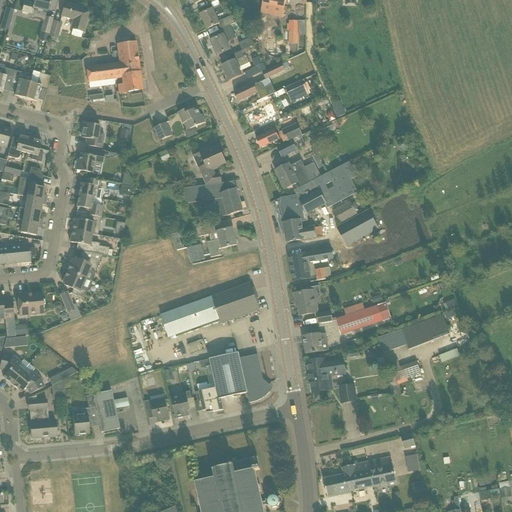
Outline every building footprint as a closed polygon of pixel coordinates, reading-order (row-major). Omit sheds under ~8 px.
[(22,12),(31,14),(33,8),(48,12),(51,0),(34,0),(33,4),(24,2),(22,12)] [(284,0),(263,0),(261,13),(281,18),(284,0)] [(71,36),(81,38),(82,33),(83,33),(89,12),(82,11),(84,6),(77,4),(77,7),(65,3),(61,16),(73,20),(71,30),(72,30),(71,36)] [(201,15),(207,30),(219,24),(216,17),(226,13),(222,5),(213,10),(212,10),(201,15)] [(1,28),(7,30),(13,10),(6,8),(1,28)] [(221,21),(224,28),(230,26),(236,23),(233,16),(221,21)] [(48,35),(49,35),(52,19),(44,17),(38,40),(46,42),(48,35)] [(49,35),(48,37),(51,38),(50,41),(56,42),(56,39),(58,39),(62,23),(55,22),(52,21),(49,35)] [(289,32),(289,35),(290,35),(297,35),(297,22),(289,22),(289,24),(289,32)] [(211,41),(218,56),(230,50),(227,43),(236,38),(230,26),(224,28),(221,30),(223,35),(211,41)] [(239,44),(242,51),(244,50),(244,51),(254,46),(250,39),(239,44)] [(118,85),(119,94),(142,90),(136,42),(117,45),(119,63),(86,68),(88,83),(122,78),(123,85),(118,85)] [(237,60),(222,67),(229,81),(239,77),(242,76),(238,68),(250,63),(246,55),(244,51),(244,50),(242,51),(234,55),(237,60)] [(245,73),(248,79),(266,71),(263,64),(251,70),(245,73)] [(262,73),(265,80),(285,71),(285,70),(282,65),(282,64),(262,73)] [(0,92),(2,93),(6,79),(12,80),(14,71),(0,67),(0,92)] [(14,96),(25,99),(30,83),(32,74),(31,76),(14,71),(12,80),(18,82),(14,96)] [(30,83),(25,99),(37,102),(41,88),(47,90),(49,80),(50,76),(39,74),(39,76),(36,85),(30,83)] [(234,92),(239,102),(257,94),(260,100),(275,93),(271,85),(265,88),(262,82),(254,85),(253,83),(234,92)] [(301,82),(285,89),(289,98),(305,91),(301,82)] [(339,101),(331,104),(336,117),(345,114),(339,101)] [(191,107),(178,113),(183,124),(184,124),(187,122),(190,129),(187,131),(186,131),(184,132),(187,139),(197,134),(195,128),(205,123),(202,115),(200,116),(197,108),(192,110),(191,107)] [(245,115),(250,125),(269,117),(264,107),(245,115)] [(328,113),(327,116),(330,122),(336,119),(332,111),(328,113)] [(84,123),(82,135),(85,136),(84,139),(89,140),(88,146),(97,148),(101,149),(102,147),(104,137),(104,135),(100,134),(98,134),(99,126),(84,123)] [(154,128),(160,141),(172,136),(166,123),(154,128)] [(320,128),(322,133),(331,129),(331,128),(333,127),(331,123),(330,124),(329,123),(320,128)] [(296,124),(281,131),(282,131),(284,136),(287,143),(302,136),(296,124)] [(0,126),(0,146),(7,148),(11,130),(0,126)] [(121,130),(121,133),(125,133),(127,138),(126,142),(129,142),(131,132),(130,132),(123,130),(121,130)] [(265,134),(256,138),(261,149),(270,145),(280,140),(277,133),(276,131),(275,130),(265,134)] [(12,141),(7,157),(17,159),(20,158),(21,152),(27,154),(31,137),(23,135),(22,137),(20,136),(18,143),(12,141)] [(31,137),(27,154),(32,155),(31,160),(40,163),(43,153),(39,152),(42,142),(39,141),(39,140),(31,137)] [(277,149),(282,158),(297,151),(292,141),(277,149)] [(193,156),(206,186),(221,184),(220,175),(215,176),(213,171),(218,169),(217,167),(226,163),(219,147),(215,149),(214,147),(193,156)] [(75,171),(92,174),(94,162),(102,163),(104,151),(88,149),(87,155),(80,154),(79,161),(77,160),(75,171)] [(275,171),(285,189),(298,182),(301,187),(312,182),(301,161),(290,166),(289,164),(275,171)] [(290,197),(280,198),(284,223),(283,223),(286,243),(296,241),(317,238),(317,237),(323,236),(321,227),(315,228),(315,227),(303,229),(301,222),(308,221),(307,215),(325,204),(327,208),(330,206),(347,197),(355,193),(351,186),(342,167),(312,182),(301,187),(294,191),(295,194),(296,196),(290,197)] [(1,180),(12,183),(13,176),(3,173),(1,180)] [(29,173),(27,180),(41,183),(43,176),(29,173)] [(79,195),(101,200),(103,190),(101,187),(99,187),(100,181),(87,179),(86,185),(81,184),(79,195)] [(22,181),(20,196),(22,197),(46,201),(47,196),(43,196),(45,188),(32,186),(32,183),(22,181)] [(211,211),(214,220),(227,216),(244,211),(237,188),(235,189),(232,182),(221,184),(206,186),(182,189),(184,204),(202,202),(214,201),(217,209),(211,211)] [(131,188),(121,186),(120,196),(129,198),(131,188)] [(0,204),(8,206),(10,194),(8,194),(0,192),(0,204)] [(93,216),(101,218),(103,207),(100,206),(101,200),(79,195),(76,207),(88,210),(87,215),(93,216)] [(45,206),(46,201),(22,197),(21,201),(26,202),(25,209),(40,212),(42,205),(45,206)] [(190,204),(192,212),(203,210),(202,202),(190,204)] [(350,203),(333,211),(340,224),(357,215),(356,213),(358,211),(354,203),(351,204),(350,203)] [(0,207),(0,217),(7,218),(8,213),(9,210),(0,207)] [(19,216),(18,220),(21,221),(25,222),(34,223),(38,224),(42,225),(43,220),(39,219),(39,217),(40,212),(25,209),(23,209),(20,208),(20,210),(19,216)] [(367,214),(337,230),(346,246),(376,230),(367,214)] [(74,219),(72,231),(92,235),(94,225),(99,226),(101,218),(93,216),(92,223),(74,219)] [(18,220),(17,225),(22,226),(20,233),(36,236),(37,229),(41,229),(42,225),(38,224),(34,223),(25,222),(21,221),(18,220)] [(214,225),(196,229),(198,238),(209,235),(216,233),(214,225)] [(210,242),(207,243),(211,258),(220,256),(219,250),(237,245),(232,229),(223,231),(218,232),(220,240),(210,242)] [(70,243),(89,246),(92,235),(72,231),(70,243)] [(172,235),(177,251),(185,249),(184,246),(182,244),(181,240),(180,238),(181,235),(180,232),(172,235)] [(361,252),(366,264),(390,255),(385,243),(361,252)] [(15,245),(17,264),(31,263),(30,257),(35,256),(34,249),(29,250),(29,244),(15,245)] [(15,245),(2,247),(4,265),(17,264),(15,245)] [(91,253),(107,256),(109,248),(92,245),(91,253)] [(187,248),(190,263),(205,259),(201,245),(187,248)] [(288,256),(293,282),(311,279),(308,263),(333,259),(332,249),(288,256)] [(67,271),(85,279),(88,271),(95,273),(103,255),(107,256),(91,253),(82,251),(80,261),(75,259),(74,262),(72,261),(67,271)] [(316,270),(317,281),(325,280),(325,277),(331,276),(329,268),(316,270)] [(67,271),(63,282),(65,283),(64,286),(73,290),(71,294),(80,298),(84,299),(87,292),(91,281),(85,279),(67,271)] [(161,316),(169,338),(220,320),(221,324),(260,310),(250,283),(161,316)] [(298,303),(300,316),(318,313),(315,300),(319,299),(321,296),(319,286),(306,289),(307,292),(295,294),(296,303),(298,303)] [(59,295),(70,321),(81,317),(77,309),(75,310),(67,292),(59,295)] [(17,294),(19,316),(43,314),(41,294),(28,295),(28,293),(17,294)] [(0,319),(14,319),(13,310),(12,301),(2,301),(2,296),(0,295),(0,319)] [(381,295),(371,298),(373,304),(383,301),(381,295)] [(447,318),(458,315),(454,300),(443,303),(447,318)] [(377,307),(337,320),(341,334),(382,321),(377,307)] [(317,315),(319,323),(332,321),(331,313),(317,315)] [(379,347),(382,354),(407,345),(408,350),(418,347),(449,335),(442,316),(426,322),(376,339),(379,346),(378,346),(379,347)] [(15,336),(25,335),(28,335),(27,328),(27,327),(27,324),(23,325),(20,325),(14,325),(15,336)] [(313,335),(304,337),(306,354),(316,353),(323,352),(320,335),(320,334),(313,335)] [(6,340),(4,348),(15,348),(14,339),(6,340)] [(366,348),(364,351),(364,354),(367,357),(371,356),(373,353),(373,350),(370,347),(366,348)] [(440,362),(458,356),(455,348),(438,355),(440,362)] [(197,402),(201,401),(203,411),(206,410),(207,413),(213,412),(223,410),(221,399),(247,393),(249,403),(256,402),(260,400),(264,398),(266,396),(268,394),(270,392),(273,388),(263,380),(258,355),(240,359),(239,353),(210,360),(215,384),(207,385),(207,383),(197,385),(199,392),(195,393),(197,402)] [(3,378),(12,385),(29,365),(23,361),(21,363),(13,356),(3,354),(0,364),(0,370),(5,371),(7,373),(3,378)] [(314,393),(316,400),(324,399),(322,391),(334,390),(333,379),(338,378),(338,376),(345,375),(343,361),(325,364),(324,360),(308,362),(312,393),(314,393)] [(391,370),(395,382),(420,374),(416,362),(391,370)] [(27,389),(30,395),(44,387),(40,379),(32,372),(34,370),(29,365),(12,385),(21,393),(25,388),(27,389)] [(63,372),(66,379),(77,373),(71,368),(63,372)] [(52,386),(53,401),(65,400),(63,380),(52,386)] [(339,388),(341,403),(356,401),(354,386),(339,388)] [(81,415),(72,416),(74,436),(75,436),(75,437),(82,436),(82,435),(89,434),(88,425),(92,424),(91,414),(97,413),(101,433),(119,429),(111,391),(93,395),(95,407),(90,409),(81,410),(81,415)] [(181,396),(171,398),(176,419),(189,416),(187,409),(189,409),(190,411),(191,410),(188,399),(192,399),(191,392),(186,393),(186,395),(181,396)] [(46,400),(28,402),(28,410),(30,410),(31,423),(30,423),(31,440),(57,437),(55,420),(48,421),(47,409),(46,400)] [(151,401),(144,402),(145,408),(151,407),(154,418),(154,416),(156,416),(158,423),(170,420),(166,400),(151,403),(151,401)] [(401,437),(404,449),(415,446),(412,434),(401,437)] [(406,471),(418,470),(417,455),(405,456),(406,471)] [(215,478),(195,482),(201,511),(247,511),(264,509),(263,506),(268,505),(268,506),(273,508),(277,507),(280,503),(279,498),(275,496),(270,496),(267,501),(262,502),(256,471),(260,470),(257,457),(232,463),(232,464),(230,464),(230,466),(213,470),(215,478)] [(368,462),(373,487),(396,482),(391,457),(368,462)] [(324,479),(328,497),(373,487),(368,462),(342,468),(343,475),(324,479)] [(510,488),(499,490),(500,494),(501,499),(511,497),(510,488)] [(486,492),(479,493),(480,497),(479,497),(480,501),(487,500),(486,492)] [(460,511),(461,510),(459,501),(458,497),(454,498),(455,501),(452,502),(454,511),(449,511),(460,511)]
